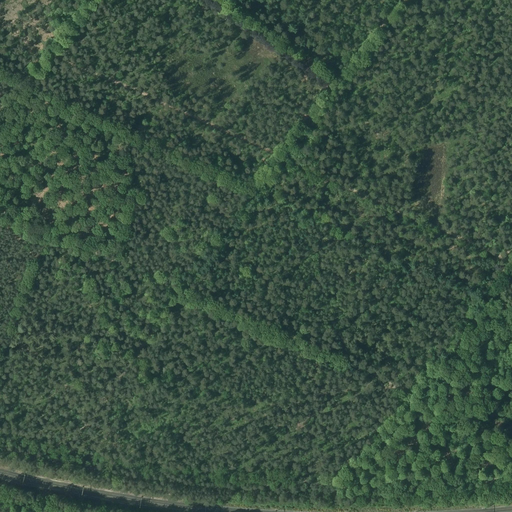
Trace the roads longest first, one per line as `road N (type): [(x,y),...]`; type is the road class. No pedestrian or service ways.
road 1 (track): [(281,156),(182,291),(0,212)]
road 2 (track): [(336,490),(511,268)]
road 3 (track): [(57,462),(171,482),(336,490)]
road 4 (track): [(49,52),(281,156)]
road 5 (track): [(281,156),(511,261)]
road 6 (track): [(182,291),(413,393)]
road 7 (track): [(182,291),(57,462)]
road 8 (track): [(399,0),(281,156)]
road 9 (track): [(337,84),(216,0)]
road 10 (track): [(0,116),(85,0)]
road 11 (track): [(0,362),(47,234)]
